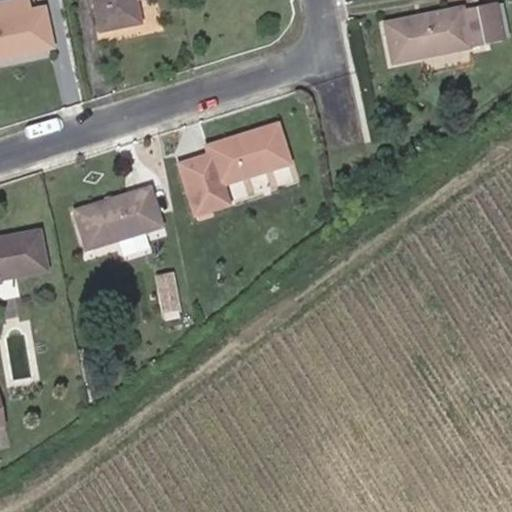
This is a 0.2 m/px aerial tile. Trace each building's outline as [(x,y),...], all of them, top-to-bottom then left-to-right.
[(13,16),(32,12),(30,0),(12,0),(10,1),(13,16)] [(94,0),(101,32),(139,24),(134,0),(94,0)] [(480,8),(488,44),(502,41),(495,5),(480,8)] [(488,44),(480,8),(461,12),(461,10),(384,26),(393,64),(488,44)] [(32,12),(13,16),(0,18),(0,58),(52,49),(43,9),(32,12)] [(209,156),(179,166),(194,216),(227,206),(221,185),(289,164),(277,127),(206,149),(209,156)] [(236,199),(298,179),(294,165),(232,185),(236,199)] [(149,189),(74,213),(86,251),(161,227),(149,189)] [(37,233),(0,239),(0,278),(45,271),(37,233)] [(126,253),(153,248),(150,234),(123,239),(126,253)] [(156,279),(158,290),(173,288),(171,277),(156,279)] [(173,288),(158,290),(162,312),(177,309),(173,288)]
